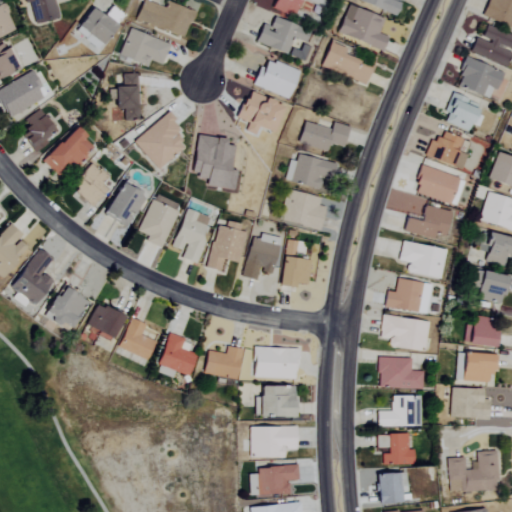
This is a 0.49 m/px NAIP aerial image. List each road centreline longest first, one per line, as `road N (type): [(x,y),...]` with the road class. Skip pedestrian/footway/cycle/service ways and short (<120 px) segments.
road 1 (tertiary): [(341,511),(341,324),(355,247),(378,154),(443,0)]
road 2 (residential): [(341,324),(267,318),(133,275),(64,230),(0,166)]
